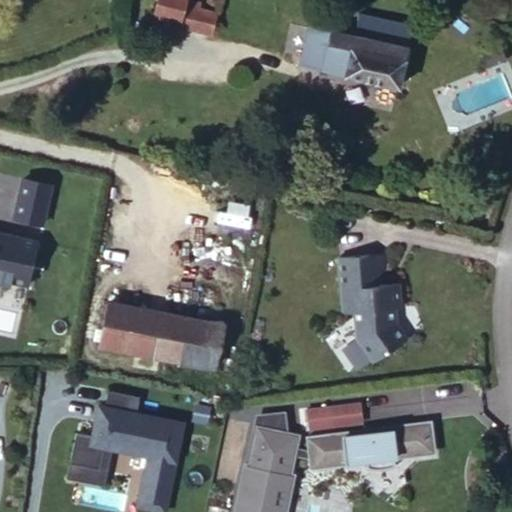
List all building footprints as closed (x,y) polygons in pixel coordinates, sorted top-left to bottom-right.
[(188,0),(160,0),(154,31),(214,42),(217,22),(199,17),(200,11),(186,8),(188,0)] [(288,71),(398,88),(405,48),(396,46),(400,22),(347,12),(343,37),(296,28),(287,35),(282,63),(288,71)] [(490,66),(507,61),(501,46),(483,51),(490,66)] [(8,181),(0,214),(0,220),(27,227),(36,188),(8,181)] [(0,284),(13,288),(23,244),(0,238),(0,284)] [(367,254),(353,255),(356,286),(365,286),(364,276),(370,273),(367,254)] [(356,286),(353,255),(319,258),(323,309),(335,309),(337,334),(358,366),(390,343),(377,322),(376,310),(383,310),(382,286),(365,286),(356,286)] [(84,347),(197,369),(205,325),(92,303),(84,347)] [(120,423),(124,401),(92,395),(88,417),(120,423)] [(305,403),(307,422),(335,418),(334,401),(305,403)] [(280,425),(307,422),(305,403),(280,407),(280,425)] [(156,460),(159,442),(140,439),(141,432),(119,428),(120,423),(92,418),(89,433),(79,431),(76,447),(60,444),(54,474),(84,480),(89,457),(97,459),(132,466),(123,511),(151,511),(161,461),(156,460)] [(281,454),(298,458),(299,464),(353,458),(354,468),(383,466),(381,454),(415,450),(413,418),(295,433),(297,450),(284,448),(286,435),(246,427),(238,466),(233,465),(223,511),(273,511),(281,476),(277,475),(281,454)] [(90,496),(97,459),(89,457),(84,480),(54,474),(51,489),(90,496)]
